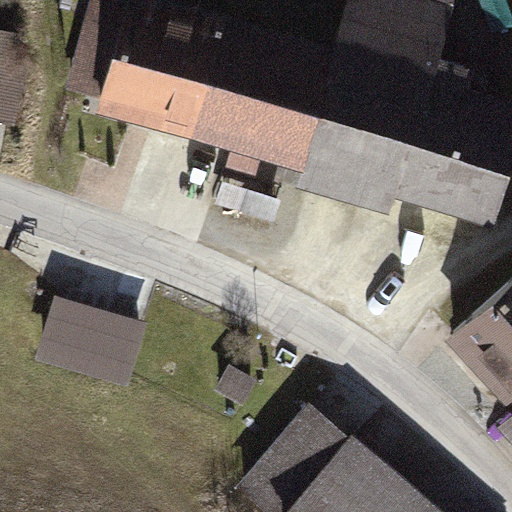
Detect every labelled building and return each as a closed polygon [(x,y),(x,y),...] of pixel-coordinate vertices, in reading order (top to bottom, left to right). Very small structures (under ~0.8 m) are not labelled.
[(265,147),(307,160),(339,54),(150,0),(132,0),(103,102),(239,140),(233,161),(259,168),(265,147)] [(356,0),(340,54),(339,54),(307,160),(496,215),(511,160),(511,101),(462,87),(468,66),(435,57),(449,10),(443,8),(445,0),(356,0)] [(11,67),(17,44),(0,39),(0,117),(14,121),(26,71),(11,67)] [(511,391),(511,282),(458,331),(511,391)] [(45,352),(140,378),(158,311),(63,285),(45,352)] [(423,511),(428,506),(314,407),(248,483),(280,511),(423,511)]
